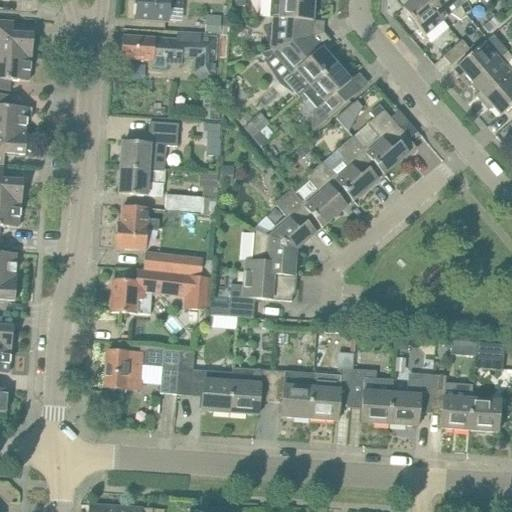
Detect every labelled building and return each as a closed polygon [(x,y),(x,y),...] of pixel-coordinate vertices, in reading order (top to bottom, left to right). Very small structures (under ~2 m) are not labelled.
[(182,10),(182,0),(137,0),(136,19),(167,21),(168,9),(182,10)] [(271,50),(304,39),(304,38),(300,40),(301,20),(312,21),(313,0),(269,0),(268,17),(273,17),(271,49),(271,50)] [(442,21),(424,0),(411,0),(412,0),(402,9),(425,35),(442,21)] [(460,20),(466,16),(452,0),(424,0),(442,21),(450,13),(460,20)] [(452,0),(466,16),(472,11),(466,0),(452,0)] [(206,15),(205,32),(220,33),(221,16),(206,15)] [(0,56),(31,59),(33,35),(13,34),(13,23),(0,21),(0,56)] [(488,22),(482,27),(488,33),(494,28),(488,22)] [(166,68),(166,65),(181,66),(181,57),(195,58),(194,74),(215,76),(218,37),(201,36),(201,34),(177,32),(176,40),(123,37),(121,59),(152,61),(152,67),(166,68)] [(472,83),(508,52),(493,35),(469,56),(453,69),(460,77),(464,74),(472,83)] [(271,50),(271,49),(260,53),(264,58),(262,59),(277,81),(280,85),(292,94),(294,92),(298,97),(302,94),(336,65),(321,48),(313,55),(300,41),(304,39),(271,50)] [(462,41),(460,42),(443,57),(450,66),(469,49),(462,41)] [(511,57),(508,52),(472,83),(480,92),(476,95),(482,103),(511,76),(511,57)] [(31,59),(0,56),(0,91),(8,92),(9,81),(28,82),(29,59),(31,59)] [(336,65),(302,94),(316,110),(313,113),(312,129),(314,131),(329,117),(354,96),(353,95),(350,98),(342,89),(350,81),(336,65)] [(511,76),(482,103),(488,110),(492,107),(500,116),(511,106),(511,76)] [(0,130),(26,133),(26,131),(24,131),(25,119),(31,119),(31,108),(8,107),(8,96),(0,95),(0,130)] [(383,110),(352,137),(384,174),(404,157),(404,152),(413,144),(383,110)] [(342,113),(336,118),(348,132),(352,125),(342,113)] [(252,138),(265,126),(269,123),(261,114),(244,128),(252,138)] [(121,169),(163,171),(164,158),(165,146),(177,147),(178,125),(149,123),(148,144),(122,142),(121,169)] [(203,124),(202,140),(207,140),(207,138),(219,139),(220,125),(203,124)] [(274,136),(265,126),(252,138),(260,148),(274,136)] [(26,135),(26,133),(0,130),(0,164),(3,165),(4,154),(25,155),(25,150),(31,151),(32,135),(26,135)] [(319,134),(312,139),(315,143),(322,137),(319,134)] [(321,163),(321,164),(353,201),(373,184),(374,178),(381,172),(383,175),(384,174),(352,137),(336,151),(343,159),(329,172),(321,163)] [(207,140),(206,156),(219,157),(221,140),(219,140),(219,139),(207,138),(207,140)] [(295,153),(301,159),(310,151),(305,145),(295,153)] [(302,203),(301,203),(320,225),(319,225),(322,228),(342,210),(343,205),(350,198),(353,201),(321,164),(305,177),(316,190),(302,203)] [(219,166),(219,182),(233,183),(233,166),(219,166)] [(0,203),(21,205),(23,181),(2,180),(3,169),(0,168),(0,203)] [(163,171),(121,169),(119,195),(139,196),(161,198),(162,184),(163,171)] [(165,212),(203,215),(215,216),(217,189),(203,188),(202,198),(166,195),(165,212)] [(285,217),(265,235),(295,251),(311,237),(312,231),(319,225),(320,225),(301,203),(302,203),(290,190),(274,204),(285,217)] [(21,206),(21,205),(0,203),(0,227),(18,228),(19,206),(21,206)] [(148,208),(142,208),(122,207),(121,224),(117,223),(115,248),(146,250),(147,231),(158,231),(158,220),(148,219),(148,208)] [(295,251),(254,230),(251,262),(245,261),(243,286),(230,285),(227,317),(239,318),(253,319),(254,300),(291,302),(292,297),(288,293),(289,275),(294,271),(295,251)] [(0,277),(16,278),(16,277),(14,277),(16,254),(0,253),(0,277)] [(143,271),(201,274),(202,257),(144,254),(143,271)] [(201,274),(143,271),(136,271),(135,283),(113,281),(111,313),(131,314),(149,315),(150,297),(184,298),(183,311),(209,312),(211,278),(201,278),(201,274)] [(16,278),(0,277),(0,300),(14,302),(16,278)] [(0,351),(11,352),(13,328),(0,326),(0,351)] [(504,345),(476,343),(474,368),(502,371),(504,345)] [(176,396),(179,350),(140,348),(139,354),(106,352),(104,388),(140,390),(141,366),(161,368),(159,394),(176,396)] [(11,352),(0,351),(0,374),(7,375),(9,352),(11,352)] [(179,352),(176,396),(190,397),(202,397),(201,412),(229,414),(232,373),(231,373),(205,371),(191,371),(192,353),(179,352)] [(232,373),(229,414),(257,416),(259,402),(270,402),(272,371),(232,368),(231,373),(232,373)] [(338,407),(350,408),(353,370),(340,369),(339,376),(313,375),(312,388),(309,419),(337,421),(338,407)] [(376,371),(353,370),(350,408),(362,409),(361,423),(389,425),(392,380),(375,379),(376,371)] [(313,374),(272,371),(270,402),(282,403),(281,417),(309,419),(312,388),(313,375),(313,374)] [(418,413),(430,414),(433,376),(407,374),(406,395),(392,394),(393,380),(392,380),(389,425),(417,427),(418,413)] [(441,429),(469,431),(472,400),(444,398),(445,377),(433,376),(430,414),(442,415),(441,429)] [(472,400),(469,431),(497,433),(500,402),(472,400)]
